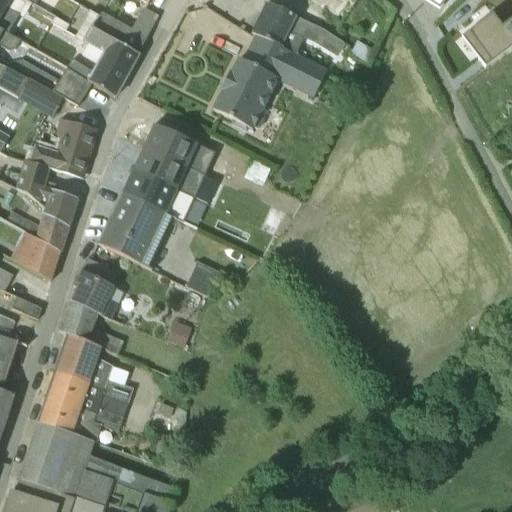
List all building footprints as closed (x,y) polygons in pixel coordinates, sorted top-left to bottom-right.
[(22,21),(31,6),(20,0),(0,0),(0,32),(7,36),(17,18),(22,21)] [(64,0),(64,1),(88,16),(95,21),(100,14),(108,2),(105,0),(64,0)] [(511,0),(468,0),(475,6),(480,1),(493,13),(495,12),(499,15),(511,1),(511,0)] [(265,5),(250,35),(293,57),(302,40),(313,44),(336,59),(344,46),(321,30),(265,5)] [(121,11),(115,22),(145,40),(156,19),(144,12),(137,20),(121,11)] [(137,56),(145,40),(100,14),(95,21),(89,29),(137,56)] [(460,38),(477,60),(484,69),(511,46),(511,18),(501,28),(490,15),(466,33),(460,38)] [(95,21),(88,16),(73,39),(128,72),(137,56),(89,29),(95,21)] [(0,32),(0,49),(8,54),(13,52),(17,45),(15,41),(0,32)] [(311,101),(325,73),(291,56),(255,38),(242,63),(237,61),(230,75),(228,75),(220,92),(221,93),(211,112),(230,122),(229,126),(245,134),(248,131),(252,133),(252,131),(258,131),(263,121),(260,115),(276,83),(311,101)] [(373,52),(356,43),(349,56),(365,65),(373,52)] [(90,73),(70,62),(66,70),(113,99),(128,72),(86,48),(80,58),(94,66),(90,73)] [(4,68),(0,74),(0,89),(16,99),(26,81),(4,68)] [(64,99),(26,81),(20,96),(56,115),(57,115),(64,99)] [(60,175),(82,182),(97,132),(59,121),(54,138),(60,140),(57,149),(30,141),(23,163),(49,171),(60,175)] [(152,126),(141,149),(203,178),(213,155),(152,126)] [(141,149),(131,172),(192,201),(203,178),(141,149)] [(49,171),(23,163),(22,163),(13,191),(26,198),(42,211),(41,216),(67,229),(75,201),(55,194),(56,188),(43,184),(49,171)] [(131,172),(121,195),(171,218),(183,224),(192,201),(131,172)] [(121,195),(96,246),(145,270),(171,218),(121,195)] [(58,253),(59,253),(67,229),(41,216),(38,228),(12,214),(6,225),(23,234),(58,253)] [(58,254),(23,234),(9,261),(49,284),(58,254)] [(85,260),(79,273),(72,288),(75,290),(69,303),(109,323),(122,294),(109,288),(116,275),(85,260)] [(193,270),(189,290),(206,294),(211,273),(193,270)] [(12,279),(12,278),(0,271),(0,292),(2,294),(12,279)] [(21,314),(36,322),(40,311),(15,299),(10,309),(21,314)] [(67,303),(57,334),(115,358),(122,344),(91,330),(96,317),(67,303)] [(0,319),(0,329),(10,333),(13,325),(0,319)] [(166,340),(184,348),(193,327),(175,320),(166,340)] [(16,346),(25,348),(24,346),(0,338),(0,392),(1,392),(16,346)] [(66,338),(53,375),(129,399),(131,391),(123,388),(127,375),(96,362),(99,352),(66,338)] [(129,399),(53,375),(45,400),(119,427),(129,399)] [(0,431),(12,397),(0,393),(0,431)] [(45,400),(36,426),(94,445),(100,429),(117,434),(119,427),(45,400)] [(185,413),(176,410),(174,439),(183,442),(185,413)] [(142,495),(170,506),(175,491),(88,458),(92,445),(36,426),(17,482),(72,501),(81,472),(111,484),(142,495)] [(169,439),(158,435),(153,450),(164,454),(169,439)] [(101,511),(104,506),(107,497),(111,484),(81,472),(72,501),(68,511),(101,511)] [(11,498),(52,511),(68,511),(72,501),(17,482),(11,498)] [(136,511),(142,495),(111,484),(107,497),(118,501),(115,509),(104,506),(101,511),(136,511)] [(52,511),(11,498),(7,497),(1,511),(52,511)]
